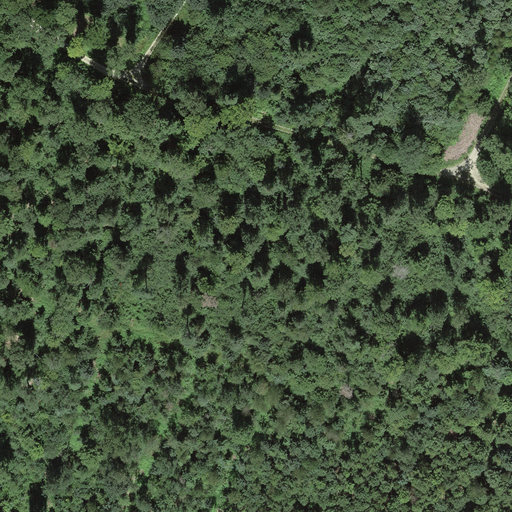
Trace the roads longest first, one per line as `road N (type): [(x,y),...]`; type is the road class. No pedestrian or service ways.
road 1 (track): [(0,271),(79,314),(334,386),(511,357)]
road 2 (track): [(461,179),(135,82),(182,0)]
road 3 (track): [(511,196),(461,179),(511,78)]
road 4 (track): [(135,82),(78,55),(0,0)]
